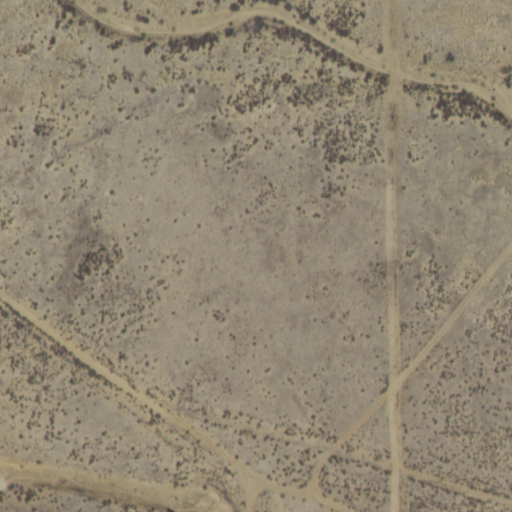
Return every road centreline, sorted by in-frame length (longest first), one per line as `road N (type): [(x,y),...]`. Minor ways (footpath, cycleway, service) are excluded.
road 1 (track): [(511,477),(150,403),(35,348),(0,316)]
road 2 (track): [(247,511),(234,464),(150,403)]
road 3 (track): [(347,511),(272,488),(234,464)]
